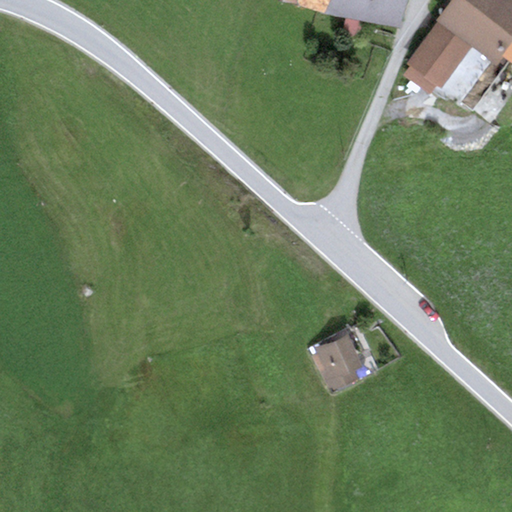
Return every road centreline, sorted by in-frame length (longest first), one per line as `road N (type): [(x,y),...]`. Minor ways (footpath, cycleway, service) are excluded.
road 1 (unclassified): [(327,243),(93,39),(17,0)]
road 2 (residential): [(327,243),(416,0)]
road 3 (unclassified): [(511,411),(327,243)]
